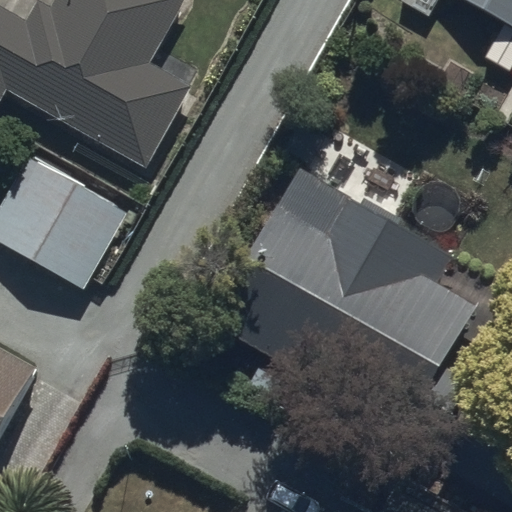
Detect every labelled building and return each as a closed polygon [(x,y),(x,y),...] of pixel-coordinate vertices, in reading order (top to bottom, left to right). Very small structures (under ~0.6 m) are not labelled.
[(0,20),(0,120),(10,102),(148,181),(193,103),(151,79),(191,10),(173,0),(63,0),(51,22),(38,14),(25,35),(0,20)] [(440,7),(454,14),(511,40),(511,0),(403,0),(434,16),(440,7)] [(30,168),(0,222),(0,253),(88,303),(131,225),(30,168)] [(308,177),(215,338),(442,470),(483,400),(453,383),(486,326),(441,300),(454,276),(402,246),(408,235),(308,177)] [(0,458),(39,388),(0,365),(0,458)] [(83,511),(118,449),(85,431),(43,510),(47,511),(83,511)]
